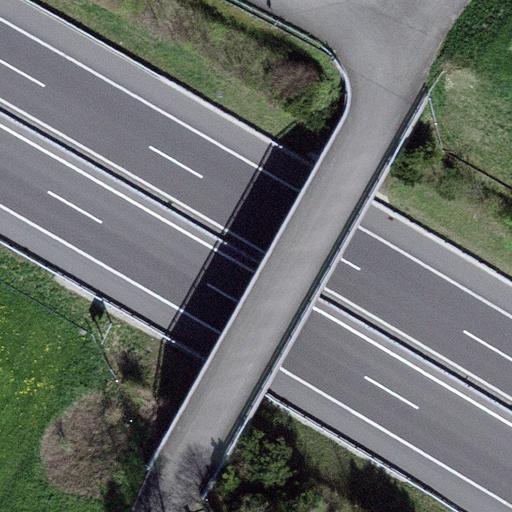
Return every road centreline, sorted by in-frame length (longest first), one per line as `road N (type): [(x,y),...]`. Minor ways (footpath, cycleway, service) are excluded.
road 1 (motorway): [(0,167),(511,469)]
road 2 (motorway): [(511,363),(0,62)]
road 3 (unclassified): [(184,472),(388,91),(392,43)]
